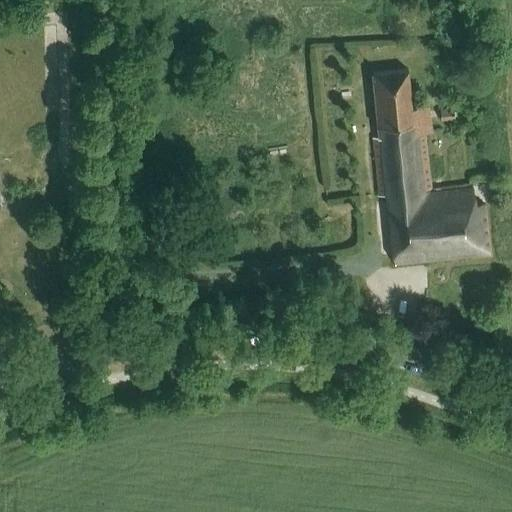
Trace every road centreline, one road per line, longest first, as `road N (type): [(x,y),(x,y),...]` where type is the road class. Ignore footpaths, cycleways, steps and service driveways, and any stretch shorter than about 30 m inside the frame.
road 1 (tertiary): [(0,385),(89,354),(200,338),(272,338),(430,368),(511,404)]
road 2 (track): [(89,354),(122,308),(168,277),(365,265),(394,295)]
